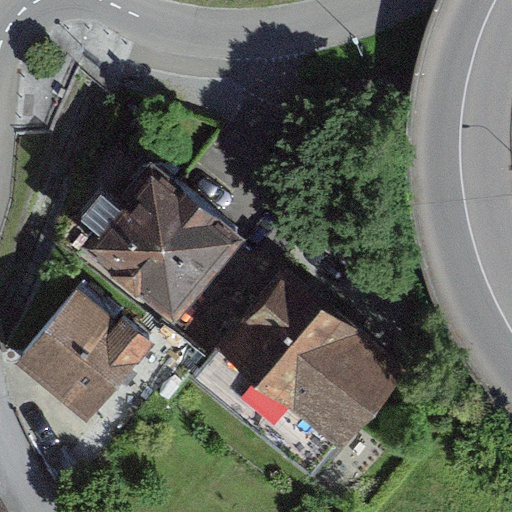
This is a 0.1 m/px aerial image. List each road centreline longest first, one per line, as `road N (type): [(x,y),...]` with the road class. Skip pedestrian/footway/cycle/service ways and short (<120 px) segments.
road 1 (secondary): [(497,0),(466,91),(459,145),(474,245),(511,332)]
road 2 (unknown): [(257,36),(235,163),(240,180),(401,297)]
road 3 (residential): [(100,0),(150,23),(220,36),(316,28),(400,0)]
road 4 (residential): [(59,511),(6,423),(0,397)]
